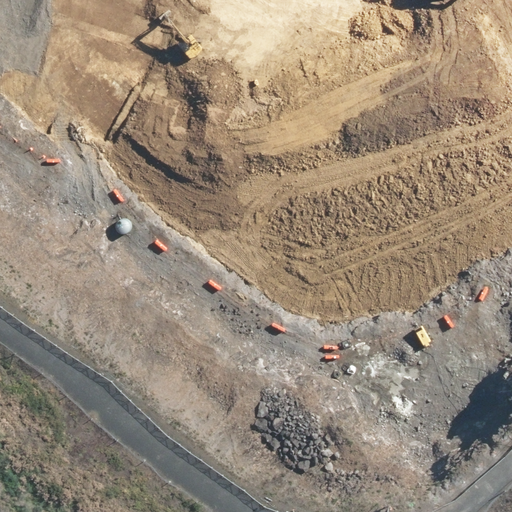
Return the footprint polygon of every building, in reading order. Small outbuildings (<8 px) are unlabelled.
[(132,0),(107,0),(128,9),(132,0)] [(257,30),(261,0),(176,0),(174,19),(257,30)] [(368,0),(295,0),(300,18),(368,0)] [(511,95),(511,34),(451,50),(466,108),(511,95)] [(31,63),(0,48),(0,107),(9,112),(31,63)] [(418,121),(403,64),(323,85),(338,142),(418,121)] [(169,85),(68,75),(63,128),(164,138),(169,85)] [(283,155),(291,100),(208,89),(200,144),(283,155)] [(499,215),(481,173),(307,246),(325,288),(499,215)] [(287,280),(273,243),(219,264),(233,301),(287,280)]
